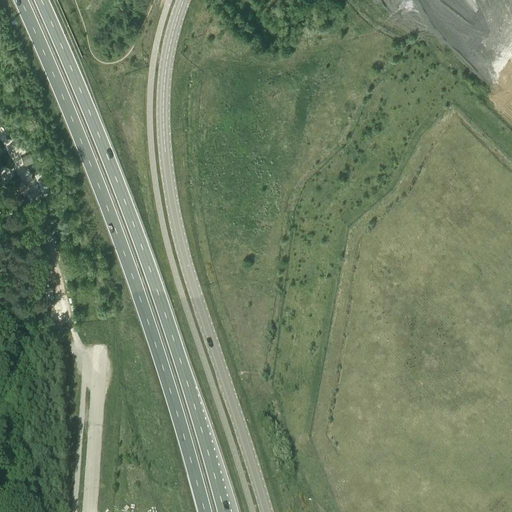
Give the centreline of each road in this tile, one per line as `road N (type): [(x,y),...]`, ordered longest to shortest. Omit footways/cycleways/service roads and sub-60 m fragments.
road 1 (trunk): [(224,511),(149,265),(40,0)]
road 2 (trunk): [(21,0),(129,269),(204,511)]
road 3 (tertiary): [(265,511),(168,186),(163,84),(182,0)]
road 4 (unclassified): [(88,511),(98,377)]
